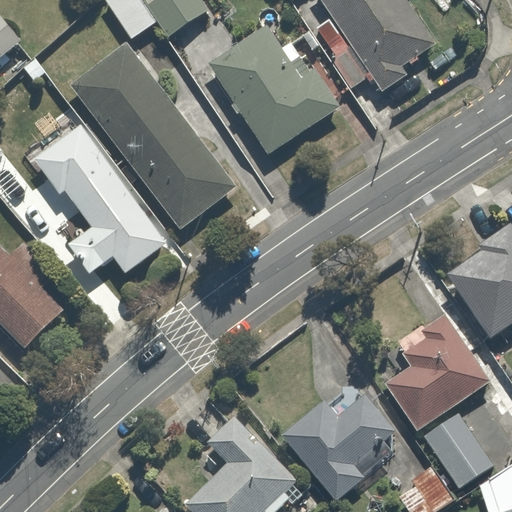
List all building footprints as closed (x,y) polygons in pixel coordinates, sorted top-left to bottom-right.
[(102,0),(129,39),(154,23),(163,37),(202,11),(194,0),(102,0)] [(318,0),(327,14),(315,21),(356,90),(369,82),(374,89),(406,71),(400,61),(440,37),(418,0),(318,0)] [(0,56),(19,42),(0,17),(0,56)] [(203,60),(265,154),(342,103),(309,53),(288,67),(258,23),(203,60)] [(123,46),(68,89),(176,228),(231,186),(123,46)] [(79,121),(30,156),(55,192),(62,187),(88,223),(62,241),(84,271),(108,254),(120,272),(164,240),(79,121)] [(0,150),(0,192),(7,200),(28,182),(0,150)] [(438,270),(484,336),(511,316),(511,224),(509,221),(438,270)] [(0,329),(21,350),(77,292),(20,237),(8,250),(0,242),(0,329)] [(417,432),(411,436),(431,465),(389,491),(403,511),(425,511),(477,476),(488,511),(511,511),(511,410),(440,307),(392,340),(402,354),(386,365),(394,377),(383,384),(417,432)] [(319,402),(275,439),(328,502),(361,474),(352,462),(397,425),(362,383),(327,412),(319,402)] [(204,436),(225,459),(179,500),(189,511),(263,511),(282,496),(289,504),(303,491),(232,411),(204,436)]
